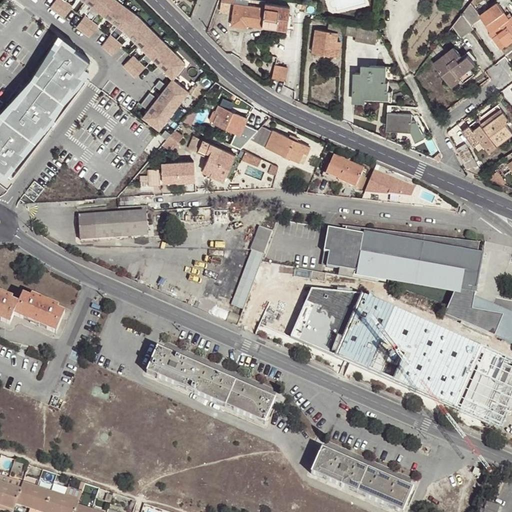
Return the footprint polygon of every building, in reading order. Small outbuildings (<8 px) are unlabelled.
[(65,0),(55,0),(51,6),(57,12),(66,0),(65,0)] [(66,0),(57,12),(64,17),(73,5),(66,0)] [(92,0),(94,2),(92,5),(99,11),(106,0),(92,0)] [(118,0),(106,0),(99,11),(105,16),(108,12),(114,16),(123,4),(118,0)] [(221,0),(235,2),(231,24),(242,25),(243,20),(246,20),(246,23),(248,23),(262,25),(262,22),(275,24),(275,27),(286,29),(289,6),(265,3),(265,0),(221,0)] [(480,14),(471,2),(462,13),(470,24),(481,16),(480,14)] [(480,14),(481,16),(492,30),(494,29),(497,27),(500,32),(499,33),(507,44),(511,39),(511,15),(509,18),(507,15),(497,2),(480,14)] [(123,4),(114,16),(121,22),(118,25),(125,30),(140,16),(123,4)] [(461,37),(473,29),(470,24),(462,13),(453,25),(461,37)] [(85,15),(77,26),(83,31),(92,20),(85,15)] [(121,22),(114,16),(111,20),(118,25),(121,22)] [(140,16),(125,30),(131,37),(135,34),(140,39),(151,28),(140,16)] [(92,20),(83,31),(90,36),(99,25),(92,20)] [(337,32),(345,34),(347,23),(329,20),(327,31),(316,28),(312,51),(333,55),(336,40),(337,32)] [(375,38),(382,37),(381,36),(379,29),(374,28),(347,23),(345,34),(355,35),(355,39),(374,43),(375,38)] [(151,28),(140,39),(145,44),(142,48),(147,54),(162,39),(151,28)] [(499,33),(497,34),(493,37),(501,48),(507,44),(499,33)] [(64,40),(75,48),(76,46),(60,34),(0,114),(6,119),(64,40)] [(110,34),(102,45),(108,50),(116,38),(110,34)] [(131,37),(136,42),(140,39),(135,34),(131,37)] [(116,38),(108,50),(113,54),(122,43),(116,38)] [(136,42),(142,48),(145,44),(140,39),(136,42)] [(174,51),(162,39),(147,54),(153,59),(156,56),(162,63),(174,51)] [(64,40),(6,119),(0,125),(0,174),(3,177),(86,67),(91,60),(75,48),(64,40)] [(439,43),(429,56),(453,85),(462,78),(460,76),(470,67),(475,64),(468,55),(464,58),(460,61),(456,57),(460,55),(454,47),(446,53),(439,43)] [(174,51),(162,63),(159,66),(152,72),(158,78),(165,71),(172,79),(183,62),(174,51)] [(140,61),(134,55),(124,65),(130,71),(140,61)] [(153,59),(159,66),(162,63),(156,56),(153,59)] [(140,61),(130,71),(136,77),(146,67),(140,61)] [(275,64),(272,77),(285,80),(288,67),(275,64)] [(384,98),(385,80),(386,66),(362,64),(361,72),(355,72),(353,100),(365,101),(365,97),(384,98)] [(89,69),(86,67),(3,177),(5,178),(52,122),(65,102),(81,84),(89,69)] [(460,76),(462,78),(464,81),(474,73),(470,67),(460,76)] [(159,80),(155,86),(178,104),(188,91),(172,79),(166,86),(159,80)] [(387,80),(385,80),(384,98),(365,97),(365,101),(387,102),(388,90),(387,90),(387,80)] [(408,90),(406,85),(403,81),(399,83),(404,92),(408,90)] [(149,93),(145,99),(169,117),(178,104),(162,92),(157,98),(149,93)] [(142,118),(159,130),(169,117),(145,99),(140,105),(148,111),(142,118)] [(246,119),(219,106),(216,113),(214,112),(210,121),(239,135),(246,119)] [(501,109),(481,124),(483,127),(504,112),(501,109)] [(386,111),(385,130),(411,131),(412,113),(386,111)] [(483,127),(481,124),(473,130),(470,126),(462,131),(478,151),(484,146),(489,151),(511,134),(511,131),(506,123),(510,121),(504,112),(483,127)] [(250,127),(233,146),(240,149),(249,139),(257,131),(250,127)] [(264,128),(261,127),(257,131),(249,139),(252,141),(264,128)] [(272,132),(264,128),(252,141),(298,161),(301,152),(306,155),(310,147),(295,141),(288,138),(272,130),(272,132)] [(175,132),(169,140),(176,144),(183,137),(175,132)] [(204,168),(224,177),(234,155),(203,141),(198,153),(205,156),(207,153),(210,155),(204,168)] [(256,166),(260,158),(255,156),(244,151),(241,159),(256,166)] [(301,152),(298,161),(302,163),(306,155),(301,152)] [(440,153),(433,158),(439,161),(441,159),(441,155),(440,153)] [(364,170),(333,156),(330,163),(327,163),(322,174),(356,189),(356,188),(361,190),(366,180),(361,178),(364,170)] [(195,181),(194,161),(161,163),(162,169),(148,170),(148,176),(141,176),(141,182),(149,181),(149,186),(161,185),(161,183),(195,181)] [(268,173),(276,175),(278,167),(271,163),(268,173)] [(223,180),(224,177),(204,168),(203,171),(223,180)] [(397,179),(377,170),(374,177),(394,186),(397,179)] [(486,179),(503,186),(507,183),(497,172),(486,179)] [(210,207),(198,208),(198,221),(211,220),(210,207)] [(190,208),(178,209),(178,222),(191,221),(190,208)] [(145,212),(79,216),(80,240),(147,237),(145,212)] [(251,250),(264,255),(272,232),(259,227),(251,250)] [(345,232),(327,229),(323,252),(328,253),(326,267),(386,278),(387,274),(456,286),(455,291),(452,307),(463,310),(461,323),(511,344),(511,313),(494,306),(477,300),(477,296),(479,296),(484,256),(477,255),(478,246),(349,229),(348,233),(345,232)] [(261,261),(264,255),(251,250),(231,304),(243,309),(261,261)] [(456,286),(387,274),(386,278),(389,279),(455,291),(456,286)] [(311,289),(305,303),(314,306),(299,340),(347,362),(488,423),(511,368),(511,361),(361,296),(311,289)] [(452,307),(455,291),(444,316),(461,323),(463,310),(452,307)] [(0,321),(9,325),(14,316),(55,334),(64,313),(23,295),(19,304),(0,296),(0,321)] [(314,306),(305,303),(290,337),(299,340),(314,306)] [(212,374),(158,350),(147,373),(208,400),(265,424),(274,401),(212,374)] [(511,368),(488,423),(496,427),(502,429),(510,410),(511,408),(511,404),(511,368)] [(401,511),(412,490),(322,450),(312,473),(351,491),(400,511),(401,511)] [(480,469),(475,467),(472,473),(477,475),(480,469)] [(6,486),(0,504),(0,505),(14,511),(16,504),(22,484),(23,482),(9,477),(6,486)] [(27,504),(31,505),(37,489),(22,484),(16,504),(26,508),(27,504)] [(30,509),(28,511),(44,511),(51,493),(37,489),(31,505),(30,509)] [(51,493),(44,511),(59,511),(64,498),(51,493)] [(75,511),(77,506),(78,503),(64,498),(59,511),(75,511)] [(495,505),(487,502),(483,511),(497,511),(499,506),(495,505)]
